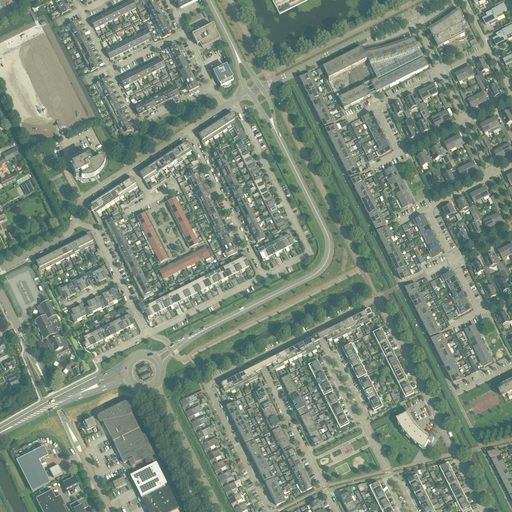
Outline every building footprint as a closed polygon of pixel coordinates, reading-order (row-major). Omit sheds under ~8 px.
[(66,2),(70,0),(65,0),(66,0),(57,5),(59,10),(68,5),(66,2)] [(148,10),(157,5),(155,0),(146,5),(148,10)] [(198,0),(174,0),(176,3),(178,2),(179,3),(177,4),(179,10),(199,0),(198,0)] [(271,0),(279,15),(307,0),(271,0)] [(131,11),(136,9),(132,2),(128,4),(131,11)] [(502,13),(507,11),(502,2),(496,5),(497,9),(493,11),(496,18),(497,18),(503,15),(502,13)] [(69,7),(73,5),(73,3),(68,5),(59,10),(62,15),(71,11),(69,7)] [(127,13),(131,11),(128,4),(123,6),(127,13)] [(151,14),(160,10),(157,5),(148,10),(151,14)] [(122,16),(127,13),(123,6),(119,8),(122,16)] [(118,18),(122,16),(119,8),(114,11),(118,18)] [(153,19),(162,15),(160,10),(151,14),(153,19)] [(113,20),(118,18),(114,11),(109,13),(113,20)] [(466,39),(467,38),(462,30),(463,30),(463,29),(467,27),(463,19),(464,18),(460,11),(449,20),(442,24),(436,28),(430,31),(434,39),(434,38),(435,39),(435,40),(438,48),(447,44),(447,43),(452,40),(453,42),(452,42),(454,42),(455,42),(456,42),(458,42),(459,42),(460,41),(462,41),(463,41),(463,40),(465,40),(466,39)] [(498,21),(497,18),(496,18),(493,11),(487,14),(489,17),(483,20),(486,25),(490,23),(491,25),(498,21)] [(108,23),(113,20),(109,13),(105,15),(108,23)] [(104,25),(108,23),(105,15),(100,18),(104,25)] [(156,24),(165,20),(162,15),(153,19),(156,24)] [(99,27),(104,25),(100,18),(96,20),(99,27)] [(77,24),(82,21),(81,19),(67,26),(70,32),(79,27),(77,24)] [(95,30),(99,27),(96,20),(91,22),(95,30)] [(158,29),(167,25),(165,20),(156,24),(158,29)] [(511,22),(506,26),(508,29),(503,31),(506,37),(507,40),(511,37),(511,22)] [(80,29),(84,26),(84,25),(79,27),(70,32),(73,37),(82,32),(80,29)] [(161,34),(170,29),(167,25),(158,29),(160,34),(161,34)] [(214,30),(215,29),(213,25),(192,36),(197,46),(200,44),(202,48),(219,40),(214,30)] [(169,33),(171,32),(170,29),(161,34),(160,34),(162,39),(170,35),(169,33)] [(82,34),(87,32),(86,30),(82,32),(73,37),(75,42),(84,37),(82,34)] [(507,40),(506,37),(503,31),(498,34),(499,37),(493,40),(496,46),(500,44),(501,45),(508,42),(507,40)] [(8,40),(7,41),(8,43),(9,46),(10,47),(29,37),(27,35),(26,32),(19,35),(13,38),(8,40)] [(143,34),(147,41),(151,39),(147,32),(143,34)] [(142,43),(147,41),(143,34),(138,36),(142,43)] [(85,39),(89,37),(89,35),(84,37),(75,42),(78,47),(87,42),(85,39)] [(137,46),(142,43),(138,36),(134,38),(137,46)] [(133,48),(137,46),(134,38),(129,41),(133,48)] [(418,50),(420,50),(415,39),(408,42),(401,45),(394,47),(387,49),(380,51),(380,52),(377,53),(374,55),(373,53),(365,54),(362,48),(323,67),(329,79),(368,60),(378,79),(371,83),(377,93),(429,67),(423,56),(422,57),(418,50)] [(87,44),(92,42),(91,40),(87,42),(78,47),(80,52),(89,48),(87,44)] [(128,50),(133,48),(129,41),(125,43),(128,50)] [(124,53),(128,50),(125,43),(120,45),(124,53)] [(178,46),(177,46),(176,44),(167,49),(169,54),(179,49),(178,46)] [(90,49),(95,47),(94,45),(89,48),(80,52),(83,57),(92,53),(90,49)] [(119,55),(124,53),(120,45),(115,48),(119,55)] [(114,57),(119,55),(115,48),(111,50),(114,57)] [(172,58),(182,53),(179,49),(169,54),(170,54),(172,58)] [(93,54),(97,52),(96,50),(92,53),(83,57),(85,62),(94,58),(93,54)] [(110,60),(114,57),(111,50),(106,52),(110,60)] [(175,63),(184,58),(182,53),(172,58),(175,63)] [(95,59),(100,57),(99,56),(94,58),(85,62),(88,67),(97,63),(95,59)] [(177,68),(187,63),(184,58),(175,63),(177,68)] [(161,69),(165,67),(161,59),(157,62),(161,69)] [(485,71),(488,69),(483,60),(476,64),(481,74),(478,75),(482,82),(485,81),(482,75),(486,74),(485,71)] [(98,64),(102,62),(101,61),(97,63),(88,67),(91,73),(100,68),(98,64)] [(156,72),(161,69),(157,62),(152,64),(156,72)] [(179,73),(189,68),(187,63),(177,68),(179,73)] [(151,74),(156,72),(152,64),(148,66),(151,74)] [(147,76),(151,74),(148,66),(143,69),(147,76)] [(232,78),(231,78),(226,67),(221,69),(220,68),(219,68),(219,69),(218,70),(219,70),(214,73),(219,83),(220,84),(220,85),(221,86),(222,86),(223,87),(224,87),(226,87),(227,87),(228,87),(229,86),(230,85),(231,83),(232,83),(232,81),(232,79),(232,78)] [(472,71),(471,71),(469,67),(463,71),(467,79),(474,75),(472,71)] [(182,78),(191,73),(189,68),(179,73),(182,78)] [(142,78),(147,76),(143,69),(139,71),(142,78)] [(138,81),(142,78),(139,71),(134,73),(138,81)] [(468,81),(467,79),(463,71),(456,74),(458,78),(457,78),(459,83),(462,81),(463,83),(468,81)] [(133,83),(138,81),(134,73),(129,76),(133,83)] [(184,82),(194,78),(191,73),(182,78),(184,82)] [(303,84),(313,79),(310,74),(303,77),(304,78),(301,79),(303,84)] [(129,85),(133,83),(129,76),(125,78),(129,85)] [(106,81),(111,79),(110,77),(96,84),(99,89),(108,85),(106,81)] [(124,88),(129,85),(125,78),(120,80),(124,88)] [(186,87),(196,82),(194,78),(184,82),(187,87),(186,87)] [(313,79),(303,84),(304,86),(303,86),(305,89),(315,84),(313,79)] [(109,86),(113,84),(112,82),(108,85),(99,89),(101,94),(110,90),(109,86)] [(189,92),(199,87),(196,82),(186,87),(189,92)] [(488,86),(489,88),(489,89),(494,98),(495,97),(496,97),(498,96),(501,94),(496,84),(495,83),(488,86)] [(308,93),(318,88),(315,84),(305,89),(306,92),(307,92),(308,93)] [(344,109),(371,96),(365,86),(339,99),(344,109)] [(436,89),(435,89),(433,86),(426,89),(430,97),(438,93),(436,89)] [(176,87),(171,90),(175,97),(179,95),(176,87)] [(111,91),(116,89),(115,88),(110,90),(101,94),(104,99),(113,95),(111,91)] [(165,90),(170,99),(175,97),(171,90),(170,88),(165,90)] [(310,99),(320,93),(318,88),(308,93),(309,95),(308,96),(310,99)] [(423,101),(430,97),(426,89),(420,92),(422,96),(421,97),(423,101)] [(165,90),(161,92),(161,93),(162,94),(165,102),(170,99),(165,90)] [(114,96),(118,94),(118,93),(113,95),(104,99),(107,104),(116,100),(114,96)] [(313,103),(323,98),(320,93),(310,99),(311,102),(312,101),(313,103)] [(484,97),(485,97),(483,93),(475,96),(479,105),(486,101),(484,97)] [(157,97),(161,104),(165,102),(162,94),(157,97)] [(475,96),(474,97),(472,94),(467,97),(469,100),(468,100),(470,105),(471,104),(473,108),(479,105),(475,96)] [(420,103),(416,104),(412,96),(411,96),(410,96),(409,97),(409,98),(405,99),(410,109),(411,109),(411,111),(416,108),(419,109),(421,113),(424,111),(420,103)] [(152,97),(147,99),(152,108),(156,106),(153,99),(152,97)] [(153,99),(156,106),(161,104),(157,97),(153,99)] [(116,102),(121,99),(120,98),(116,100),(107,104),(109,110),(118,105),(116,102)] [(314,108),(325,103),(323,98),(313,103),(314,105),(313,105),(314,108)] [(147,99),(142,101),(147,111),(152,108),(147,99)] [(142,101),(138,103),(143,113),(147,111),(142,101)] [(119,107),(124,105),(123,103),(118,105),(109,110),(112,115),(121,110),(119,107)] [(138,103),(133,106),(134,108),(138,115),(143,113),(138,103)] [(317,113),(327,108),(325,103),(314,108),(316,111),(317,111),(317,113)] [(397,115),(404,112),(399,103),(392,106),(397,115)] [(122,112),(126,110),(125,108),(121,110),(112,115),(114,120),(123,115),(122,112)] [(319,118),(330,112),(327,108),(317,113),(318,114),(318,115),(319,118)] [(448,116),(449,115),(447,111),(439,115),(443,123),(450,119),(448,116)] [(509,111),(508,112),(507,111),(505,112),(505,113),(501,115),(506,125),(511,121),(511,115),(511,116),(509,111)] [(322,122),(332,117),(330,112),(319,118),(321,121),(322,122)] [(124,117),(129,115),(128,113),(123,115),(114,120),(117,125),(126,120),(124,117)] [(443,123),(439,115),(438,113),(433,115),(434,117),(432,118),(434,123),(435,122),(437,126),(443,123)] [(228,117),(226,118),(231,126),(233,129),(240,139),(241,141),(246,139),(244,134),(241,128),(236,119),(234,120),(232,117),(233,117),(234,116),(234,115),(234,114),(233,114),(232,114),(231,115),(228,117)] [(372,114),(362,119),(365,124),(375,119),(374,119),(372,114)] [(332,117),(322,122),(325,127),(337,121),(334,116),(332,117)] [(128,125),(127,122),(131,120),(130,118),(126,120),(117,125),(114,126),(116,131),(119,130),(128,125)] [(226,118),(221,121),(227,129),(228,132),(233,129),(231,126),(226,118)] [(414,125),(414,124),(411,118),(405,121),(409,128),(404,130),(409,140),(416,137),(411,127),(414,125)] [(498,122),(497,122),(495,118),(488,122),(493,132),(501,128),(504,135),(507,134),(503,124),(500,126),(498,122)] [(375,119),(365,124),(367,130),(377,125),(377,124),(378,124),(377,122),(375,119),(376,119),(375,119),(374,119),(375,119)] [(422,133),(429,130),(425,120),(418,124),(422,133)] [(221,121),(217,124),(222,132),(227,129),(221,121)] [(489,134),(493,132),(488,122),(481,125),(483,129),(482,129),(485,134),(488,132),(489,134)] [(129,127),(134,125),(133,123),(128,125),(119,130),(122,135),(123,135),(124,137),(128,135),(127,133),(131,131),(129,127)] [(217,124),(212,127),(218,135),(222,132),(217,124)] [(377,125),(367,130),(370,135),(380,130),(381,129),(380,128),(378,124),(377,124),(377,125)] [(329,135),(339,130),(336,125),(326,130),(329,135)] [(212,127),(208,130),(213,138),(218,135),(212,127)] [(380,130),(370,135),(373,140),(383,135),(382,135),(383,135),(382,133),(381,130),(381,129),(380,130)] [(208,130),(203,132),(209,141),(213,138),(208,130)] [(339,130),(329,135),(330,137),(329,137),(330,140),(341,135),(339,130)] [(203,132),(198,136),(199,136),(202,141),(201,142),(203,145),(209,141),(203,132)] [(333,145),(343,140),(341,135),(330,140),(332,143),(333,143),(333,145)] [(383,135),(373,140),(375,146),(385,141),(386,140),(385,138),(383,135),(384,135),(383,135),(382,135),(383,135)] [(461,140),(460,140),(459,136),(452,140),(456,148),(464,144),(461,140)] [(335,150),(346,144),(343,140),(333,145),(334,146),(334,147),(335,150)] [(385,141),(375,146),(378,151),(389,145),(388,144),(386,140),(385,141)] [(448,152),(456,148),(452,140),(445,143),(447,147),(446,147),(448,152)] [(185,144),(181,147),(186,155),(192,152),(190,149),(191,148),(188,143),(186,145),(185,144)] [(244,146),(244,147),(242,143),(234,147),(236,150),(231,153),(232,156),(237,153),(245,149),(247,148),(246,146),(245,146),(246,146),(244,147),(244,146)] [(509,144),(506,146),(505,143),(500,146),(505,156),(511,152),(510,149),(511,149),(509,144)] [(338,154),(348,149),(346,144),(335,150),(337,153),(337,152),(338,154)] [(389,145),(378,151),(381,157),(391,151),(388,146),(389,146),(389,145)] [(499,160),(505,156),(500,146),(496,148),(497,150),(494,152),(496,156),(497,156),(499,160)] [(181,147),(176,150),(181,158),(186,155),(181,147)] [(446,155),(443,156),(438,147),(431,150),(434,155),(433,155),(435,160),(439,157),(440,160),(443,161),(445,165),(446,164),(450,162),(446,156),(446,155)] [(4,157),(0,159),(0,165),(6,163),(19,156),(15,149),(3,155),(4,157)] [(247,153),(245,149),(237,153),(239,156),(234,159),(235,162),(241,159),(240,159),(248,155),(249,155),(250,154),(249,152),(247,153)] [(340,159),(351,154),(348,149),(338,154),(339,156),(340,159)] [(176,150),(172,153),(177,161),(179,164),(183,161),(181,158),(176,150)] [(214,158),(211,160),(212,162),(224,156),(221,151),(213,155),(215,158),(214,158)] [(172,153),(167,156),(172,164),(173,166),(174,167),(179,164),(177,161),(172,153)] [(431,172),(432,171),(436,169),(432,161),(429,162),(425,153),(417,157),(422,167),(427,164),(431,172)] [(343,164),(353,159),(351,154),(340,159),(342,162),(343,164)] [(97,156),(91,159),(89,155),(87,156),(87,157),(72,164),(74,169),(72,170),(75,176),(80,173),(82,179),(83,179),(86,179),(89,178),(93,177),(95,176),(98,174),(100,172),(102,170),(103,167),(105,163),(105,162),(102,157),(98,159),(97,156)] [(249,155),(248,155),(240,159),(241,159),(242,162),(237,165),(239,168),(244,165),(252,161),(253,161),(252,158),(252,159),(251,159),(250,159),(249,156),(249,155)] [(167,156),(162,159),(168,167),(169,169),(173,166),(172,164),(167,156)] [(224,156),(212,162),(213,165),(216,163),(217,163),(218,165),(226,161),(224,156)] [(162,159),(158,162),(163,170),(168,167),(162,159)] [(345,169),(356,164),(353,159),(343,164),(344,166),(343,166),(345,169)] [(219,168),(216,169),(217,172),(229,166),(226,161),(218,165),(219,167),(219,168)] [(252,162),(252,161),(244,165),(245,169),(240,171),(242,174),(247,172),(247,171),(255,167),(256,167),(255,164),(255,165),(254,165),(253,165),(252,162)] [(158,162),(153,165),(158,173),(163,170),(158,162)] [(474,167),(475,167),(473,162),(465,166),(469,174),(476,171),(474,167)] [(358,168),(356,164),(345,169),(346,172),(347,172),(348,173),(358,168)] [(153,165),(149,168),(154,176),(158,173),(153,165)] [(229,166),(217,172),(218,174),(221,173),(222,173),(223,175),(231,171),(229,166)] [(469,174),(465,166),(460,168),(457,166),(456,166),(456,167),(455,168),(456,171),(458,170),(460,174),(461,174),(462,178),(469,174)] [(255,168),(255,167),(247,171),(247,172),(248,175),(243,177),(245,180),(250,178),(250,177),(258,173),(258,174),(259,173),(258,171),(257,171),(256,171),(255,168)] [(388,176),(397,172),(394,167),(383,173),(386,178),(388,177),(388,176)] [(149,168),(144,171),(149,179),(154,176),(149,168)] [(351,178),(361,173),(358,168),(348,173),(351,178)] [(436,169),(432,171),(435,179),(429,182),(434,192),(442,188),(437,178),(440,177),(436,169)] [(144,171),(139,174),(145,182),(149,179),(144,171)] [(188,180),(198,175),(197,172),(195,173),(194,171),(186,175),(188,180)] [(224,177),(221,179),(222,181),(233,176),(231,171),(223,175),(224,177)] [(399,177),(398,175),(397,172),(388,176),(388,177),(390,181),(399,177)] [(449,185),(455,181),(450,172),(444,175),(449,185)] [(258,174),(258,173),(250,177),(250,178),(251,181),(246,183),(248,186),(253,184),(261,180),(262,179),(261,177),(260,178),(260,177),(259,177),(258,174)] [(191,185),(201,180),(198,175),(188,180),(189,180),(191,185)] [(12,176),(0,182),(3,186),(15,180),(12,176)] [(233,176),(222,181),(223,184),(226,182),(227,185),(235,181),(234,178),(235,178),(233,176)] [(354,186),(364,181),(362,176),(352,181),(354,186)] [(401,181),(399,178),(399,177),(390,181),(388,182),(390,187),(401,181)] [(132,190),(137,187),(132,179),(127,182),(132,190)] [(193,190),(203,185),(201,180),(191,185),(193,190)] [(261,180),(253,184),(255,187),(250,190),(251,193),(256,190),(264,186),(266,185),(264,183),(263,184),(263,183),(263,184),(261,180)] [(229,187),(225,189),(227,191),(238,185),(237,183),(235,181),(227,185),(229,187)] [(356,191),(367,186),(364,181),(354,186),(355,188),(356,191)] [(403,186),(403,184),(401,181),(390,187),(393,191),(403,186)] [(29,182),(21,186),(26,196),(34,192),(29,182)] [(128,193),(132,190),(127,182),(123,185),(128,193)] [(123,196),(128,193),(123,185),(118,188),(123,196)] [(196,194),(205,190),(203,185),(193,190),(196,194)] [(238,185),(227,191),(228,194),(231,192),(232,192),(233,194),(241,190),(242,190),(240,185),(238,185)] [(264,186),(256,190),(258,193),(253,196),(254,199),(259,196),(267,192),(269,191),(268,189),(267,189),(266,190),(264,186)] [(369,191),(367,186),(356,191),(358,194),(359,196),(369,191)] [(406,190),(404,187),(403,186),(393,191),(395,196),(397,195),(406,190)] [(119,199),(123,196),(118,188),(114,191),(119,199)] [(487,191),(486,192),(484,188),(478,191),(482,200),(489,196),(487,191)] [(198,199),(208,195),(205,190),(196,194),(198,199)] [(234,197),(230,199),(231,201),(243,195),(241,190),(233,194),(234,196),(233,197),(234,197)] [(408,195),(407,194),(406,190),(397,195),(399,199),(408,195)] [(114,202),(119,199),(114,191),(109,194),(114,202)] [(361,201),(372,196),(369,191),(359,196),(360,198),(359,198),(361,201)] [(474,203),(482,200),(478,191),(471,195),(473,199),(472,199),(474,203)] [(267,192),(259,196),(261,199),(256,202),(257,205),(262,202),(270,198),(272,198),(271,195),(270,196),(269,196),(267,193),(267,192)] [(110,205),(114,202),(109,194),(105,197),(110,205)] [(200,204),(209,200),(208,198),(209,197),(208,195),(198,199),(200,204)] [(243,195),(231,201),(233,203),(236,202),(237,202),(238,204),(246,200),(243,195)] [(410,199),(409,196),(408,195),(399,199),(397,200),(399,205),(410,199)] [(364,205),(374,200),(372,196),(361,201),(362,204),(363,204),(364,205)] [(105,208),(110,205),(105,197),(100,200),(105,208)] [(168,207),(177,203),(175,198),(166,203),(168,207)] [(270,199),(270,198),(262,202),(264,206),(259,208),(260,211),(265,209),(265,208),(273,204),(275,204),(274,202),(273,202),(272,202),(270,199)] [(472,207),(469,208),(464,198),(457,202),(459,206),(459,207),(461,211),(462,210),(463,211),(465,212),(470,210),(472,215),(475,214),(472,207)] [(238,207),(235,208),(236,211),(248,205),(249,204),(247,199),(246,200),(238,204),(239,206),(238,206),(238,207)] [(402,209),(413,204),(410,199),(399,205),(402,209)] [(101,211),(105,208),(100,200),(95,203),(101,211)] [(203,209),(213,204),(211,202),(210,202),(209,200),(200,204),(203,209)] [(375,206),(377,205),(374,200),(364,205),(365,207),(364,208),(366,211),(375,206)] [(97,213),(101,211),(95,203),(91,206),(92,208),(91,209),(91,210),(90,210),(90,211),(91,211),(91,212),(92,212),(98,224),(102,222),(97,213)] [(171,212),(179,207),(177,203),(168,207),(171,212)] [(206,214),(215,209),(213,204),(203,209),(203,210),(203,209),(206,214)] [(274,205),(273,204),(265,208),(265,209),(267,212),(262,214),(263,217),(268,215),(268,214),(276,210),(276,211),(278,210),(277,208),(276,208),(277,208),(275,208),(273,205),(274,205)] [(248,205),(236,211),(238,213),(241,211),(242,214),(250,210),(249,207),(248,205)] [(379,210),(377,205),(375,206),(366,211),(367,214),(368,213),(369,215),(377,211),(379,210)] [(451,205),(443,209),(446,215),(448,214),(450,219),(454,217),(452,212),(454,211),(451,205)] [(173,216),(182,212),(179,207),(171,212),(173,216)] [(208,219),(218,214),(215,209),(206,214),(208,219)] [(243,216),(240,218),(241,220),(253,215),(252,212),(251,212),(250,210),(242,214),(243,216)] [(277,211),(276,211),(276,210),(268,214),(268,215),(270,218),(265,220),(266,223),(271,221),(279,217),(280,217),(281,216),(280,214),(278,215),(278,214),(276,211),(277,211)] [(371,220),(381,215),(379,210),(377,211),(369,215),(370,217),(369,217),(371,220)] [(175,221),(184,216),(182,212),(173,216),(175,221)] [(139,222),(148,217),(146,213),(137,217),(139,222)] [(494,213),(490,215),(491,217),(495,225),(502,222),(500,218),(498,213),(495,215),(494,213)] [(210,224),(220,219),(218,214),(208,219),(210,224)] [(462,220),(459,214),(456,216),(459,222),(457,223),(459,228),(456,230),(457,232),(456,232),(461,242),(463,241),(464,241),(465,241),(465,240),(467,239),(462,227),(465,226),(462,220)] [(476,222),(479,220),(475,214),(472,215),(475,220),(473,221),(474,224),(469,227),(474,236),(474,235),(475,236),(477,235),(478,234),(481,232),(476,222)] [(253,215),(241,220),(242,223),(246,221),(247,223),(255,219),(253,215)] [(374,225),(384,220),(384,219),(381,215),(371,220),(372,223),(373,223),(374,225)] [(486,219),(483,221),(485,225),(486,225),(488,229),(495,225),(491,217),(490,215),(489,215),(485,217),(486,219)] [(177,226),(186,221),(184,216),(175,221),(177,226)] [(423,216),(413,221),(416,227),(426,222),(426,221),(423,216)] [(114,217),(105,222),(107,227),(117,222),(114,217)] [(141,226),(150,222),(148,217),(139,222),(141,226)] [(280,217),(279,217),(271,221),(273,224),(268,227),(270,230),(275,227),(274,227),(283,223),(284,222),(283,220),(282,221),(281,220),(279,217),(280,217)] [(213,229),(222,224),(220,219),(210,224),(213,228),(212,228),(213,229)] [(248,226),(245,228),(246,230),(258,224),(255,219),(247,223),(249,226),(248,226)] [(376,230),(379,228),(386,225),(384,220),(374,225),(376,230)] [(180,230),(189,226),(186,221),(177,226),(180,230)] [(427,221),(426,221),(426,222),(416,227),(419,232),(421,231),(430,226),(429,226),(427,221)] [(117,222),(107,227),(110,232),(119,227),(120,227),(118,222),(117,222)] [(144,231),(153,227),(150,222),(141,226),(144,231)] [(283,223),(274,227),(275,227),(276,230),(271,233),(273,236),(280,232),(281,232),(286,229),(287,228),(286,226),(285,227),(284,227),(283,223)] [(215,233),(223,229),(222,227),(224,226),(222,224),(213,229),(215,233)] [(258,224),(246,230),(247,232),(251,231),(252,233),(260,229),(258,224)] [(182,235),(191,230),(189,226),(180,230),(182,235)] [(429,227),(430,227),(430,226),(421,231),(423,236),(432,232),(429,227)] [(119,227),(110,232),(112,237),(121,232),(119,227)] [(146,236),(155,231),(153,227),(144,231),(146,236)] [(380,237),(390,232),(388,227),(378,232),(380,237)] [(217,238),(227,233),(226,231),(224,231),(223,229),(215,233),(217,238)] [(253,236),(250,237),(251,240),(263,234),(260,229),(252,233),(253,235),(253,236)] [(283,238),(288,247),(293,245),(291,239),(293,238),(288,229),(284,232),(286,236),(283,238)] [(184,239),(193,235),(191,230),(182,235),(184,239)] [(148,240),(157,236),(155,231),(146,236),(148,240)] [(121,232),(112,237),(114,241),(124,236),(121,232)] [(390,233),(390,232),(380,237),(381,239),(380,239),(382,242),(391,238),(392,237),(390,233)] [(432,232),(423,236),(421,237),(424,243),(435,237),(432,232)] [(220,243),(230,238),(227,233),(217,238),(218,239),(218,238),(220,243)] [(263,234),(251,240),(252,242),(255,240),(256,240),(257,243),(265,239),(263,234)] [(90,236),(85,238),(89,247),(95,244),(96,243),(92,235),(92,236),(90,237),(90,236)] [(187,244),(196,239),(193,235),(184,239),(187,244)] [(278,235),(276,236),(283,250),(288,247),(283,238),(282,235),(279,237),(278,235)] [(124,236),(114,241),(116,244),(117,243),(118,246),(127,241),(124,236)] [(151,245),(160,240),(157,236),(148,240),(151,245)] [(276,241),(273,243),(278,253),(283,250),(276,236),(274,237),(276,241)] [(393,237),(392,237),(391,238),(382,242),(383,245),(384,245),(385,247),(393,243),(395,242),(396,241),(393,237)] [(435,237),(424,243),(427,248),(438,243),(438,242),(437,242),(435,237)] [(85,238),(80,241),(84,249),(89,247),(85,238)] [(223,248),(232,243),(230,238),(220,243),(223,248)] [(189,249),(198,244),(196,239),(187,244),(189,249)] [(153,249),(162,245),(160,240),(151,245),(153,249)] [(268,240),(266,241),(273,255),(278,253),(273,243),(272,240),(269,241),(268,240)] [(80,241),(75,243),(79,252),(84,249),(80,241)] [(119,248),(118,248),(119,251),(129,246),(127,241),(118,246),(119,248)] [(266,246),(263,248),(268,258),(273,255),(266,241),(264,242),(266,246)] [(387,252),(397,247),(395,242),(393,243),(385,247),(386,249),(385,249),(387,252)] [(75,243),(70,246),(75,254),(79,252),(75,243)] [(225,253),(235,248),(232,243),(223,248),(225,252),(225,253)] [(438,243),(427,248),(429,253),(440,248),(438,243)] [(155,254),(164,249),(162,245),(153,249),(155,254)] [(258,245),(253,247),(258,256),(260,255),(263,261),(268,258),(263,248),(260,249),(258,245)] [(70,246),(65,248),(70,257),(75,254),(70,246)] [(129,246),(119,251),(122,256),(131,251),(129,247),(129,246)] [(390,257),(400,252),(397,247),(387,252),(388,255),(389,255),(390,257)] [(65,248),(61,251),(65,259),(70,257),(65,248)] [(200,250),(205,259),(205,261),(213,257),(209,249),(206,250),(205,248),(200,250)] [(225,253),(227,258),(237,253),(235,248),(225,253),(225,252),(225,253)] [(439,248),(440,248),(429,253),(432,259),(442,254),(442,253),(442,254),(439,248)] [(502,260),(510,256),(506,248),(499,251),(501,255),(500,255),(502,260)] [(158,258),(167,254),(164,249),(155,254),(158,258)] [(200,262),(205,259),(200,250),(195,252),(200,262)] [(61,251),(56,253),(60,262),(65,259),(61,251)] [(131,251),(122,256),(124,261),(134,256),(131,251)] [(239,260),(244,270),(250,267),(247,261),(249,260),(245,251),(240,254),(242,258),(239,260)] [(196,264),(200,262),(195,252),(191,255),(196,264)] [(392,262),(402,256),(400,252),(390,257),(391,258),(390,259),(392,262)] [(56,253),(51,255),(55,264),(60,262),(56,253)] [(160,263),(169,259),(167,254),(158,258),(160,263)] [(51,255),(46,258),(50,266),(55,264),(51,255)] [(191,266),(196,264),(191,255),(186,257),(191,266)] [(500,262),(497,263),(492,255),(485,258),(488,263),(487,263),(489,267),(491,267),(494,268),(498,266),(500,272),(504,270),(500,262)] [(134,256),(124,261),(127,266),(136,261),(134,256)] [(395,266),(405,261),(402,256),(392,262),(393,265),(394,264),(395,266)] [(186,269),(191,266),(186,257),(182,259),(186,269)] [(244,270),(239,260),(236,261),(234,257),(232,258),(239,272),(244,270)] [(46,258),(41,260),(46,269),(50,266),(46,258)] [(234,275),(239,272),(232,258),(230,259),(232,263),(229,265),(234,275)] [(182,271),(186,269),(182,259),(177,261),(182,271)] [(41,260),(36,263),(39,269),(38,269),(39,272),(46,269),(41,260)] [(136,261),(127,266),(129,271),(139,266),(139,265),(138,265),(136,261)] [(177,273),(182,271),(177,261),(173,264),(177,273)] [(396,271),(407,266),(405,261),(395,266),(396,268),(395,268),(396,271)] [(479,261),(472,264),(475,270),(473,271),(475,275),(477,274),(484,270),(479,261)] [(234,275),(229,265),(226,266),(224,262),(222,263),(229,277),(234,275)] [(224,280),(229,277),(222,263),(220,264),(222,268),(219,270),(224,280)] [(173,275),(177,273),(173,264),(168,266),(173,275)] [(102,269),(97,271),(102,281),(107,279),(106,275),(108,274),(104,266),(101,267),(102,269)] [(139,266),(129,271),(130,273),(132,273),(133,275),(141,270),(139,266)] [(168,278),(173,275),(168,266),(163,268),(168,278)] [(409,271),(407,266),(396,271),(398,274),(399,274),(399,276),(409,271)] [(224,280),(219,270),(216,271),(214,267),(212,268),(219,282),(224,280)] [(163,280),(168,278),(163,268),(159,271),(163,280)] [(214,285),(219,282),(212,268),(210,269),(212,274),(209,275),(214,285)] [(134,277),(132,278),(134,280),(144,275),(141,270),(133,275),(134,277)] [(505,280),(508,279),(504,270),(499,272),(503,280),(497,283),(502,293),(504,292),(505,292),(506,291),(507,291),(507,290),(509,289),(505,280)] [(91,272),(88,274),(92,281),(94,280),(96,284),(102,281),(97,271),(92,274),(91,272)] [(402,281),(412,276),(409,271),(399,276),(402,281)] [(214,285),(209,275),(206,276),(204,272),(202,273),(209,288),(214,285)] [(454,278),(452,273),(452,272),(442,277),(444,283),(454,278)] [(204,290),(209,288),(202,273),(199,274),(202,279),(199,280),(204,290)] [(86,277),(81,279),(86,289),(92,286),(90,283),(92,281),(88,274),(85,275),(86,277)] [(144,275),(134,280),(136,285),(146,280),(144,276),(144,275)] [(204,290),(199,280),(196,282),(193,277),(191,278),(199,293),(204,290)] [(458,283),(457,281),(455,278),(455,277),(454,278),(444,283),(447,288),(449,287),(458,283)] [(193,295),(199,293),(191,278),(189,279),(191,284),(188,285),(193,295)] [(76,280),(73,281),(77,289),(79,288),(81,292),(86,289),(81,279),(76,281),(76,280)] [(146,280),(136,285),(139,290),(148,285),(146,280)] [(70,282),(65,285),(66,287),(71,297),(76,294),(74,290),(77,289),(73,281),(70,283),(70,282)] [(193,295),(188,285),(185,287),(183,282),(181,283),(188,298),(193,295)] [(183,300),(188,298),(181,283),(179,284),(181,289),(178,290),(183,300)] [(460,288),(459,286),(458,283),(449,287),(452,293),(461,288),(460,288)] [(409,287),(406,289),(408,294),(418,289),(416,284),(409,287)] [(148,285),(139,290),(141,295),(151,290),(148,285)] [(489,299),(496,295),(492,286),(487,288),(486,286),(483,287),(484,289),(489,299)] [(57,289),(54,291),(58,299),(61,297),(63,296),(65,300),(71,297),(66,287),(61,289),(60,288),(57,289)] [(183,300),(178,290),(175,292),(173,287),(171,288),(178,303),(183,300)] [(173,305),(178,303),(171,288),(169,290),(171,294),(168,295),(173,305)] [(463,293),(462,292),(460,288),(461,288),(452,293),(450,294),(452,299),(463,294),(463,293)] [(418,289),(408,294),(409,295),(409,296),(410,299),(421,293),(418,289)] [(107,292),(113,303),(117,300),(118,302),(121,300),(117,292),(115,293),(113,290),(107,292)] [(151,290),(141,295),(144,300),(154,295),(151,290)] [(108,305),(113,303),(107,292),(102,295),(104,299),(102,300),(106,308),(108,307),(108,305)] [(173,305),(168,295),(165,297),(163,292),(161,294),(168,308),(173,305)] [(421,293),(410,299),(412,302),(412,301),(413,303),(423,298),(421,293)] [(163,311),(168,308),(161,294),(159,295),(161,299),(158,301),(163,311)] [(466,299),(465,297),(463,294),(452,299),(455,304),(457,303),(466,299)] [(106,308),(102,300),(99,301),(97,297),(92,300),(97,310),(102,308),(103,309),(106,308)] [(163,311),(158,301),(155,302),(153,298),(151,299),(158,313),(163,311)] [(423,298),(413,303),(414,305),(413,305),(415,308),(426,303),(423,298)] [(153,316),(158,313),(151,299),(148,300),(151,304),(148,306),(153,316)] [(468,304),(468,303),(466,299),(457,303),(460,309),(469,304),(468,304)] [(92,313),(97,310),(92,300),(86,303),(88,307),(86,308),(90,316),(93,314),(92,313)] [(63,330),(49,301),(40,305),(44,314),(42,315),(43,317),(35,321),(44,340),(49,337),(51,340),(45,342),(47,346),(52,344),(55,352),(68,345),(64,337),(62,338),(59,331),(63,330)] [(148,306),(145,307),(142,303),(138,305),(143,314),(145,313),(147,318),(153,316),(148,306)] [(426,303),(415,308),(417,311),(418,313),(426,309),(428,308),(426,303)] [(460,309),(458,310),(461,315),(471,310),(470,310),(468,305),(469,304),(460,309)] [(90,316),(86,308),(84,309),(82,305),(76,308),(81,318),(86,316),(87,317),(90,316)] [(77,321),(81,318),(76,308),(71,311),(73,315),(70,316),(74,324),(77,322),(77,321)] [(426,309),(418,313),(419,315),(418,315),(420,318),(429,314),(430,313),(428,308),(426,309)] [(124,317),(129,327),(135,325),(132,319),(134,318),(129,309),(125,312),(127,316),(124,317)] [(369,320),(372,319),(373,321),(377,319),(374,312),(371,314),(369,309),(364,312),(369,320)] [(370,323),(369,320),(364,312),(360,314),(364,323),(365,325),(370,323)] [(511,320),(509,322),(504,312),(498,316),(503,327),(510,324),(511,327),(511,320)] [(429,314),(420,318),(421,321),(422,321),(423,323),(431,318),(433,318),(430,313),(429,314)] [(359,325),(364,323),(360,314),(355,316),(359,325)] [(129,327),(124,317),(121,319),(119,315),(117,316),(124,330),(129,327)] [(119,333),(124,330),(117,316),(115,317),(117,321),(114,323),(119,333)] [(359,325),(355,316),(351,319),(356,330),(361,327),(359,325)] [(431,318),(423,323),(424,324),(423,325),(425,328),(435,322),(433,318),(431,318)] [(351,319),(346,321),(352,332),(356,330),(351,319)] [(114,323),(111,324),(109,320),(107,321),(114,335),(119,333),(114,323)] [(109,338),(114,335),(107,321),(105,322),(107,326),(104,328),(109,338)] [(347,334),(352,332),(346,321),(341,323),(347,334)] [(435,322),(425,328),(426,331),(427,330),(428,332),(438,327),(435,322)] [(341,323),(337,326),(342,336),(347,334),(341,323)] [(104,328),(101,329),(99,325),(97,326),(104,340),(109,338),(104,328)] [(99,343),(104,340),(97,326),(94,327),(97,331),(94,333),(99,343)] [(337,326),(332,328),(338,339),(342,336),(337,326)] [(466,336),(476,331),(474,326),(463,331),(466,336)] [(438,327),(428,332),(430,336),(430,337),(433,336),(440,332),(438,327)] [(332,328),(328,330),(332,339),(333,341),(338,339),(332,328)] [(376,340),(384,336),(381,329),(372,333),(376,340)] [(94,333),(91,334),(89,330),(86,331),(94,345),(99,343),(94,333)] [(323,333),(319,334),(324,343),(332,339),(328,330),(323,333)] [(86,349),(94,345),(86,331),(84,332),(86,336),(83,338),(86,343),(84,344),(86,349)] [(479,335),(478,334),(476,331),(466,336),(468,341),(479,335)] [(315,336),(311,339),(315,347),(324,343),(319,334),(316,336),(315,336)] [(435,338),(432,340),(434,345),(444,340),(442,335),(435,338)] [(481,340),(479,336),(479,335),(468,341),(470,345),(481,340)] [(379,346),(388,342),(384,336),(376,340),(379,346)] [(311,339),(306,341),(311,350),(312,352),(316,350),(315,347),(311,339)] [(444,340),(434,345),(435,347),(434,347),(436,350),(446,345),(444,340)] [(483,344),(483,343),(481,340),(470,345),(472,350),(483,344)] [(306,341),(302,343),(306,352),(307,355),(312,352),(311,350),(306,341)] [(382,353),(391,348),(388,342),(379,346),(382,353)] [(302,343),(297,346),(301,354),(303,357),(307,355),(306,352),(302,343)] [(345,347),(342,349),(345,354),(354,349),(356,348),(353,343),(351,344),(345,347)] [(485,349),(484,345),(483,344),(472,350),(475,354),(477,353),(485,349)] [(446,345),(436,350),(437,353),(438,353),(439,354),(449,349),(446,345)] [(297,346),(293,348),(297,356),(301,354),(297,346)] [(293,348),(288,350),(292,359),(297,356),(293,348)] [(354,349),(345,354),(347,359),(356,354),(358,353),(356,348),(354,349)] [(385,359),(394,355),(391,348),(382,353),(385,359)] [(449,349),(439,354),(440,356),(439,357),(441,360),(450,355),(451,354),(449,349)] [(488,353),(487,352),(485,349),(477,353),(479,358),(488,353)] [(288,350),(283,352),(288,361),(292,359),(288,350)] [(283,352),(279,355),(283,363),(288,361),(283,352)] [(490,358),(488,355),(488,353),(479,358),(481,362),(490,358)] [(356,354),(347,359),(350,364),(359,359),(356,354)] [(450,355),(441,360),(442,363),(443,362),(444,364),(452,360),(454,359),(451,354),(450,355)] [(12,362),(10,358),(9,359),(7,355),(0,358),(0,364),(1,366),(4,365),(7,371),(9,370),(10,371),(13,370),(13,369),(15,368),(13,364),(12,362)] [(279,355),(274,357),(280,368),(284,366),(283,363),(279,355)] [(389,366),(397,361),(394,355),(385,359),(389,366)] [(274,357),(270,359),(275,370),(280,368),(274,357)] [(452,360),(444,364),(445,366),(444,366),(446,369),(456,364),(458,363),(456,358),(454,359),(452,360)] [(483,367),(492,363),(490,358),(481,362),(483,367)] [(270,359),(261,364),(264,369),(267,367),(270,373),(275,370),(270,359)] [(359,359),(350,364),(352,369),(361,364),(359,359)] [(311,371),(320,366),(317,361),(308,366),(311,371)] [(392,372),(401,368),(397,361),(389,366),(392,372)] [(258,365),(253,368),(257,376),(258,379),(263,376),(262,374),(260,370),(264,369),(261,364),(258,365)] [(361,364),(352,369),(355,374),(364,370),(361,364)] [(456,364),(446,369),(447,372),(448,372),(449,374),(459,369),(456,364)] [(313,376),(322,371),(320,366),(311,371),(313,376)] [(253,368),(248,370),(254,381),(258,379),(257,376),(253,368)] [(395,379),(404,374),(401,368),(392,372),(395,379)] [(459,369),(449,374),(450,375),(449,376),(450,379),(461,373),(459,369)] [(248,370),(244,372),(248,381),(249,383),(254,381),(248,370)] [(364,370),(355,374),(357,379),(367,375),(364,370)] [(316,381),(325,376),(322,371),(313,376),(316,381)] [(244,372),(239,375),(244,386),(249,383),(248,381),(244,372)] [(461,373),(450,379),(452,382),(453,382),(453,383),(454,383),(457,382),(464,378),(461,373)] [(398,385),(407,381),(404,374),(395,379),(398,385)] [(15,377),(13,378),(11,375),(4,378),(7,385),(9,383),(13,390),(15,389),(15,390),(18,388),(18,387),(20,386),(18,383),(19,382),(18,380),(17,380),(15,377)] [(239,375),(234,377),(239,386),(240,388),(244,386),(239,375)] [(283,384),(292,380),(289,375),(281,379),(283,384)] [(318,386),(327,382),(325,376),(316,381),(318,386)] [(361,386),(370,382),(367,376),(358,381),(361,386)] [(234,377),(230,379),(234,388),(235,390),(240,388),(239,386),(234,377)] [(230,379),(225,382),(230,390),(231,392),(235,390),(234,388),(230,379)] [(286,389),(294,384),(292,380),(283,384),(286,389)] [(510,400),(511,398),(511,380),(502,385),(510,400)] [(402,392),(410,387),(407,381),(398,385),(402,392)] [(223,388),(220,390),(223,396),(227,394),(226,392),(230,390),(225,382),(221,384),(223,388)] [(321,391),(330,387),(327,382),(318,386),(321,391)] [(363,391),(372,387),(370,382),(361,386),(363,391)] [(288,393),(296,389),(294,384),(286,389),(288,393)] [(323,397),(333,392),(330,387),(321,391),(323,397)] [(366,396),(375,392),(372,387),(363,391),(366,396)] [(409,397),(409,396),(414,394),(410,387),(402,392),(404,396),(402,397),(403,400),(409,397)] [(255,398),(264,394),(262,389),(253,393),(255,398)] [(290,398),(299,393),(296,389),(288,393),(290,398)] [(368,401),(378,397),(375,392),(366,396),(368,401)] [(292,402),(301,398),(299,393),(290,398),(292,402)] [(327,403),(336,399),(333,393),(324,398),(327,403)] [(258,402),(266,398),(264,394),(255,398),(258,402)] [(196,396),(193,397),(192,396),(179,402),(185,413),(191,410),(188,405),(198,400),(196,396)] [(380,402),(379,399),(381,398),(380,396),(378,397),(368,401),(371,407),(380,402)] [(303,402),(305,402),(303,397),(301,398),(292,402),(295,407),(303,402)] [(260,407),(269,403),(266,398),(258,402),(260,407)] [(329,408),(339,404),(336,399),(327,403),(329,408)] [(228,411),(238,406),(236,402),(226,407),(228,411)] [(307,406),(305,402),(303,402),(295,407),(297,411),(306,407),(307,406)] [(384,405),(382,406),(380,402),(371,407),(374,412),(378,410),(379,413),(386,409),(384,405)] [(103,422),(104,422),(104,423),(108,429),(107,430),(113,442),(139,429),(132,414),(132,413),(132,412),(133,412),(133,411),(133,410),(133,409),(133,408),(132,408),(132,407),(132,406),(131,405),(130,404),(129,404),(129,403),(128,403),(127,403),(126,403),(125,403),(124,403),(123,403),(105,412),(100,415),(99,415),(99,416),(98,416),(98,417),(97,417),(97,418),(97,419),(97,420),(98,420),(98,421),(99,421),(99,422),(100,422),(101,422),(102,422),(103,422)] [(261,412),(262,412),(271,407),(269,403),(260,407),(259,408),(261,412)] [(332,413),(341,409),(339,404),(329,408),(332,413)] [(201,407),(199,408),(198,406),(191,410),(185,413),(190,424),(196,421),(196,420),(194,416),(203,411),(201,407)] [(231,416),(241,411),(238,406),(228,411),(231,416)] [(265,416),(273,412),(271,407),(262,412),(265,416)] [(306,407),(297,411),(299,416),(308,412),(306,407)] [(335,419),(344,414),(341,409),(332,413),(335,419)] [(233,421),(243,416),(241,411),(231,416),(233,421)] [(275,416),(274,414),(273,412),(265,416),(267,420),(267,421),(275,417),(275,416)] [(302,422),(311,418),(309,413),(300,417),(302,422)] [(407,413),(396,419),(398,423),(400,425),(401,427),(402,429),(403,431),(405,433),(406,435),(408,436),(409,438),(411,440),(415,443),(417,445),(421,448),(425,450),(428,442),(432,444),(434,439),(430,437),(429,436),(428,437),(427,437),(424,435),(419,430),(414,425),(410,420),(407,413)] [(337,424),(346,419),(344,414),(335,419),(337,424)] [(235,425),(245,420),(243,416),(233,421),(235,425)] [(207,418),(204,419),(203,417),(196,420),(196,421),(190,424),(196,434),(201,431),(199,426),(208,422),(207,418)] [(268,426),(277,421),(275,417),(267,421),(267,420),(266,421),(268,426)] [(94,426),(96,425),(93,418),(83,423),(87,431),(94,427),(94,426)] [(305,427),(313,422),(311,418),(302,422),(305,427)] [(349,424),(346,419),(337,424),(339,428),(337,429),(339,433),(349,427),(348,425),(349,424)] [(238,430),(248,425),(245,420),(235,425),(238,430)] [(271,430),(279,426),(277,421),(268,426),(271,430)] [(307,431),(316,427),(313,422),(305,427),(307,431)] [(240,434),(250,429),(248,425),(238,430),(240,434)] [(274,437),(282,432),(280,427),(271,432),(274,437)] [(309,436),(318,432),(316,427),(307,431),(309,436)] [(212,429),(209,430),(208,428),(201,431),(196,434),(201,445),(207,442),(204,437),(214,432),(212,429)] [(135,464),(152,455),(139,429),(113,442),(124,464),(129,461),(130,464),(130,465),(130,466),(131,466),(131,467),(132,467),(133,467),(134,467),(134,466),(135,466),(135,465),(135,464)] [(242,439),(251,434),(252,434),(250,429),(240,434),(242,439)] [(277,441),(285,437),(282,432),(274,437),(276,441),(277,441)] [(312,440),(320,436),(318,432),(309,436),(312,440)] [(253,439),(251,434),(242,439),(245,444),(253,439)] [(288,441),(287,438),(286,436),(285,437),(277,441),(279,445),(288,441)] [(323,442),(323,441),(320,436),(312,440),(314,445),(317,444),(318,445),(323,442)] [(217,439),(215,440),(214,438),(207,442),(201,445),(206,456),(212,453),(210,448),(219,443),(217,439)] [(248,450),(258,445),(255,440),(245,445),(248,450)] [(282,450),(290,446),(288,441),(279,445),(282,450)] [(259,450),(260,449),(258,445),(248,450),(250,454),(259,450)] [(284,454),(292,450),(290,446),(282,450),(284,454)] [(39,461),(48,456),(44,447),(16,461),(32,492),(43,487),(50,483),(48,478),(52,476),(54,479),(63,474),(58,465),(45,472),(39,461)] [(261,449),(260,449),(259,450),(250,454),(252,459),(261,455),(261,454),(262,454),(263,453),(261,449)] [(284,460),(286,459),(295,455),(292,450),(284,454),(284,455),(282,456),(284,460)] [(219,452),(218,453),(217,451),(212,453),(206,456),(212,467),(218,464),(218,463),(215,459),(221,456),(219,452)] [(255,463),(264,459),(262,454),(261,454),(261,455),(252,459),(255,463)] [(494,465),(503,460),(500,455),(491,458),(494,465)] [(289,465),(298,461),(295,456),(287,461),(289,465)] [(257,468),(266,463),(264,459),(255,463),(257,468)] [(497,469),(505,465),(503,460),(494,465),(497,469)] [(224,463),(223,463),(222,461),(218,463),(218,464),(212,467),(217,477),(223,474),(221,469),(226,467),(224,463)] [(292,470),(300,466),(298,461),(289,465),(292,470)] [(141,499),(165,487),(164,485),(167,484),(165,481),(164,481),(155,463),(130,476),(141,499)] [(259,473),(269,468),(266,463),(257,468),(259,473)] [(444,464),(436,466),(438,469),(440,468),(443,474),(452,470),(448,463),(444,465),(444,464)] [(499,473),(507,469),(505,465),(497,469),(499,473)] [(292,475),(302,470),(300,466),(292,470),(290,471),(292,475)] [(261,477),(271,472),(269,468),(259,473),(261,477)] [(501,478),(510,473),(507,469),(499,473),(501,478)] [(295,480),(305,475),(302,470),(292,475),(295,480)] [(443,474),(441,475),(444,481),(446,480),(455,476),(452,470),(443,474)] [(418,476),(420,475),(417,471),(411,472),(412,478),(408,480),(411,485),(420,481),(418,476)] [(229,474),(227,472),(223,474),(217,477),(223,488),(229,485),(228,485),(226,480),(231,477),(229,474)] [(264,482),(273,477),(271,472),(261,477),(264,482)] [(503,482),(511,478),(510,473),(501,478),(503,482)] [(123,479),(124,478),(123,475),(118,478),(119,480),(113,483),(116,489),(126,484),(123,479)] [(297,484),(307,479),(305,475),(295,480),(297,484)] [(455,476),(446,480),(450,487),(458,483),(455,476)] [(66,490),(77,485),(73,478),(61,484),(63,487),(64,487),(66,490)] [(274,479),(265,483),(267,488),(277,483),(275,478),(274,479)] [(505,486),(511,482),(511,478),(503,482),(505,486)] [(301,488),(309,484),(307,479),(297,484),(300,489),(301,488)] [(413,490),(422,486),(420,481),(411,485),(413,490)] [(378,482),(374,484),(373,482),(357,486),(360,493),(369,488),(372,492),(381,487),(378,482)] [(235,485),(234,485),(233,483),(228,485),(229,485),(223,488),(228,499),(234,496),(231,491),(237,488),(235,485)] [(277,483),(267,488),(269,492),(279,487),(277,483)] [(458,483),(450,487),(453,493),(462,489),(458,483)] [(301,488),(303,493),(312,489),(309,484),(301,488)] [(416,495),(425,491),(422,486),(413,490),(416,495)] [(171,511),(178,509),(169,491),(170,490),(168,487),(165,488),(165,487),(141,499),(147,511),(171,511)] [(279,487),(269,492),(272,497),(280,493),(282,492),(279,487)] [(374,497),(383,493),(381,487),(372,492),(374,497)] [(349,494),(351,492),(349,488),(344,489),(346,494),(340,497),(342,502),(351,497),(349,494)] [(462,489),(453,493),(456,500),(465,496),(462,489)] [(427,490),(425,491),(416,495),(418,500),(427,496),(429,495),(427,490)] [(60,496),(56,499),(52,491),(36,499),(39,506),(42,511),(66,511),(64,507),(65,506),(65,507),(65,506),(60,496)] [(280,493),(272,497),(274,502),(283,497),(284,497),(285,496),(283,492),(282,492),(280,493)] [(377,502),(386,498),(383,493),(374,497),(377,502)] [(240,495),(239,496),(238,494),(234,496),(228,499),(233,510),(239,507),(239,506),(237,502),(242,499),(240,495)] [(421,506),(430,501),(427,496),(418,500),(421,506)] [(465,496),(456,500),(459,506),(468,502),(465,496)] [(283,497),(274,502),(276,506),(280,505),(286,501),(284,497),(283,497)] [(345,506),(353,502),(351,497),(342,502),(345,506)] [(82,511),(81,511),(88,507),(83,498),(69,505),(73,511),(74,511),(82,511)] [(379,507),(388,503),(386,498),(377,502),(379,507)] [(311,509),(320,505),(318,500),(309,505),(311,509)] [(423,511),(433,506),(430,501),(421,506),(423,511)] [(347,511),(356,506),(353,502),(345,506),(347,511)] [(468,502),(459,506),(462,511),(464,511),(471,509),(468,502)] [(381,511),(382,511),(391,508),(388,503),(379,507),(381,511)]
